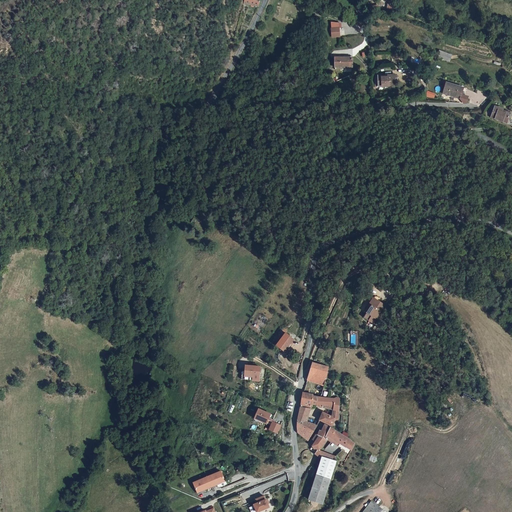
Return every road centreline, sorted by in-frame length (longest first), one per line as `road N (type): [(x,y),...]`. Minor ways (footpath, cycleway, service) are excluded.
road 1 (tertiary): [(285,511),(318,261),(332,242),(424,224),(477,222),(511,233)]
road 2 (tertiary): [(511,160),(429,113),(362,96),(212,111),(211,98),(264,0)]
road 3 (track): [(302,368),(341,286),(358,270),(433,291)]
road 4 (track): [(372,12),(411,16),(511,55)]
